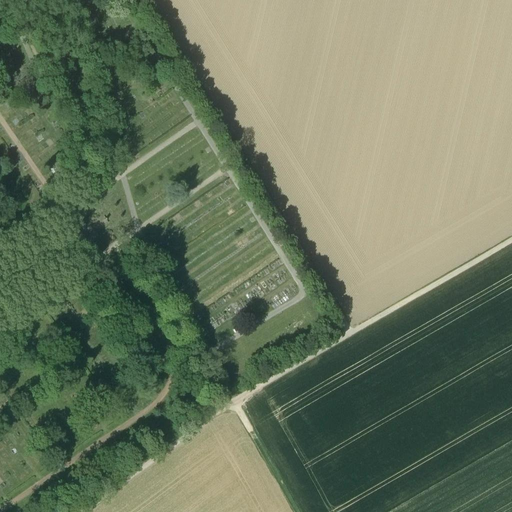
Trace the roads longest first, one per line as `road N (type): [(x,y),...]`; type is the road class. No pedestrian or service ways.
road 1 (track): [(83,511),(232,402),(511,240)]
road 2 (track): [(349,333),(175,47),(137,0)]
road 3 (track): [(232,402),(297,511)]
